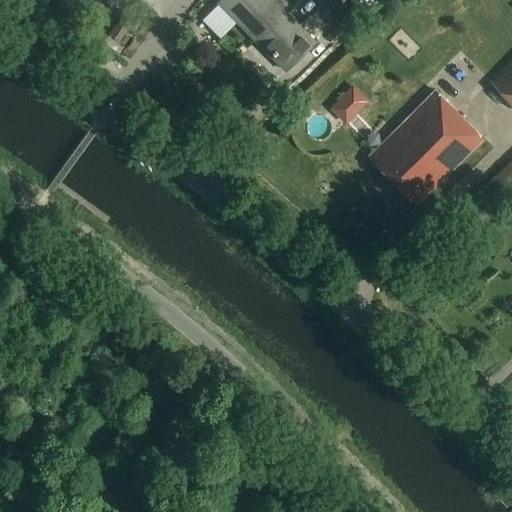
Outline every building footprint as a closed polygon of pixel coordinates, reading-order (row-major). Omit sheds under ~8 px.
[(221,0),(218,3),(289,72),(317,43),(288,14),(299,2),(301,0),(221,0)] [(348,10),(338,0),(327,0),(322,5),(336,20),(348,10)] [(511,62),(491,83),(511,104),(511,62)] [(354,89),(329,110),(343,127),(369,106),(354,89)] [(418,204),(484,140),(437,92),(371,156),(418,204)] [(174,454),(188,430),(183,427),(200,399),(175,385),(145,437),(174,454)] [(181,491),(184,494),(192,481),(188,479),(181,475),(173,487),(181,491)]
